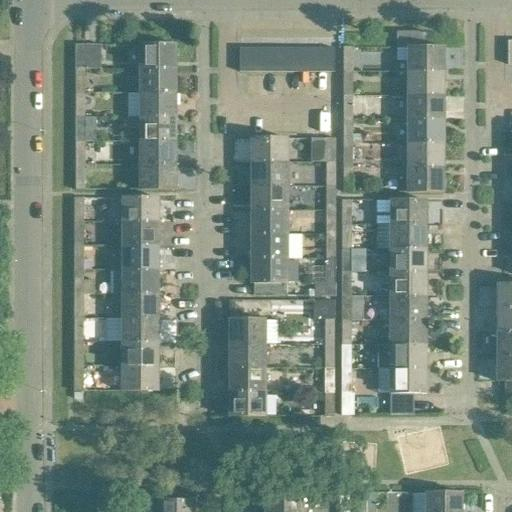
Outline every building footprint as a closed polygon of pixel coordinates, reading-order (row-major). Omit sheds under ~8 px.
[(444,72),(443,48),(426,48),(426,32),(396,32),(396,48),(407,48),(407,61),(396,62),(396,73),(444,72)] [(175,70),(175,45),(139,45),(139,70),(175,70)] [(101,69),(101,46),(76,46),(76,70),(84,70),(84,69),(101,69)] [(352,73),(352,48),(343,48),(343,73),(352,73)] [(251,73),(251,49),(240,49),(240,73),(251,73)] [(263,73),(263,49),(251,49),(251,73),(263,73)] [(275,73),(275,49),(263,49),(263,73),(275,73)] [(287,73),(287,49),(275,49),(275,73),(287,73)] [(299,73),(299,49),(287,49),(287,73),(299,73)] [(311,73),(311,49),(299,49),(299,73),(311,73)] [(323,73),(323,49),(311,49),(311,73),(323,73)] [(334,72),(334,49),(323,49),(323,73),(334,72)] [(84,94),(84,70),(76,70),(76,94),(84,94)] [(175,94),(175,70),(139,70),(139,94),(175,94)] [(444,97),(444,72),(396,73),(407,73),(407,97),(444,97)] [(352,97),(352,73),(343,73),(343,97),(352,97)] [(84,118),(84,94),(76,94),(76,118),(84,118)] [(175,118),(175,94),(139,94),(139,118),(175,118)] [(352,121),(352,97),(343,97),(343,121),(352,121)] [(444,121),(444,97),(407,97),(407,121),(444,121)] [(84,142),(84,118),(76,118),(76,142),(84,142)] [(175,142),(175,118),(139,118),(127,118),(127,129),(139,129),(139,142),(175,142)] [(352,145),(352,121),(343,121),(343,145),(352,145)] [(444,145),(444,121),(407,121),(407,145),(444,145)] [(287,163),(287,139),(251,139),(251,163),(287,163)] [(335,163),(335,139),(326,139),(326,163),(335,163)] [(84,166),(84,142),(76,142),(76,166),(84,166)] [(175,166),(175,142),(139,142),(139,166),(175,166)] [(352,169),(352,145),(343,145),(343,169),(352,169)] [(444,169),(444,145),(407,145),(407,169),(444,169)] [(287,187),(287,163),(251,163),(251,187),(287,187)] [(335,187),(335,163),(326,163),(326,187),(335,187)] [(84,191),(84,166),(76,166),(76,191),(84,191)] [(175,190),(175,166),(139,166),(139,190),(175,190)] [(352,193),(352,175),(352,169),(343,169),(343,193),(352,193)] [(444,193),(444,169),(407,169),(407,193),(444,193)] [(287,211),(287,187),(251,187),(251,211),(287,211)] [(335,211),(335,187),(326,187),(326,211),(335,211)] [(74,198),(74,223),(83,223),(83,198),(74,198)] [(121,199),(121,223),(158,223),(158,199),(121,199)] [(351,201),(342,201),(342,226),(351,226),(351,201)] [(390,202),(390,226),(426,226),(426,202),(390,202)] [(287,235),(287,211),(251,211),(251,235),(287,235)] [(335,235),(335,211),(326,211),(326,235),(335,235)] [(83,247),(83,223),(74,223),(74,247),(83,247)] [(158,247),(158,223),(121,223),(121,247),(158,247)] [(351,250),(351,226),(342,226),(342,250),(351,250)] [(426,250),(426,226),(390,226),(390,250),(426,250)] [(287,259),(287,235),(251,235),(251,259),(287,259)] [(335,259),(335,235),(326,235),(326,259),(335,259)] [(83,271),(83,247),(74,247),(74,271),(83,271)] [(158,271),(158,247),(121,247),(121,271),(158,271)] [(351,274),(351,250),(342,250),(342,274),(351,274)] [(426,274),(426,250),(390,250),(390,274),(426,274)] [(287,284),(287,259),(251,259),(251,284),(254,284),(254,297),(283,296),(283,284),(287,284)] [(336,297),(335,285),(335,259),(326,259),(326,283),(315,284),(315,290),(295,290),(295,297),(336,297)] [(83,281),(83,271),(74,271),(74,295),(83,295),(94,295),(94,281),(83,281)] [(158,295),(158,271),(121,271),(121,295),(158,295)] [(351,298),(351,274),(342,274),(342,298),(351,298)] [(426,298),(426,274),(390,274),(390,298),(426,298)] [(511,309),(511,285),(497,285),(497,310),(511,309)] [(83,319),(83,295),(74,295),(74,319),(83,319)] [(158,319),(158,295),(121,295),(121,319),(158,319)] [(351,322),(351,298),(342,298),(342,322),(351,322)] [(426,322),(426,298),(390,298),(390,322),(426,322)] [(511,309),(497,310),(497,334),(511,333),(511,309)] [(83,343),(83,319),(74,319),(74,343),(83,343)] [(158,343),(158,319),(121,319),(121,343),(158,343)] [(265,320),(228,320),(228,345),(265,345),(265,320)] [(334,344),(334,320),(325,320),(325,345),(334,344)] [(351,329),(351,322),(342,322),(342,346),(351,346),(351,345),(358,345),(359,329),(351,329)] [(426,346),(426,322),(390,322),(390,345),(377,345),(377,346),(426,346)] [(511,333),(497,334),(496,358),(511,357),(511,333)] [(83,367),(83,343),(74,343),(74,367),(83,367)] [(158,367),(158,343),(121,343),(121,367),(158,367)] [(334,369),(334,344),(325,345),(325,369),(334,369)] [(265,369),(265,345),(228,345),(228,369),(265,369)] [(351,370),(351,346),(342,346),(342,370),(351,370)] [(426,370),(426,346),(377,346),(377,369),(390,369),(390,370),(426,370)] [(511,357),(496,358),(496,382),(506,382),(506,398),(511,397),(511,357)] [(83,392),(83,367),(74,367),(74,392),(83,392)] [(158,392),(158,367),(121,367),(121,392),(158,392)] [(265,393),(265,369),(228,369),(228,394),(265,393)] [(334,393),(334,369),(325,369),(325,393),(334,393)] [(351,394),(351,370),(342,370),(342,394),(351,394)] [(426,395),(426,370),(390,370),(390,395),(426,395)] [(265,418),(265,393),(228,394),(229,418),(265,418)] [(334,418),(334,393),(325,393),(325,418),(334,418)] [(365,511),(366,493),(357,493),(356,511),(365,511)] [(462,511),(462,493),(426,493),(426,511),(462,511)] [(302,511),(302,497),(265,496),(265,511),(302,511)] [(349,511),(350,497),(340,497),(340,511),(349,511)] [(98,511),(98,502),(89,502),(89,511),(98,511)] [(194,511),(195,502),(158,502),(158,511),(194,511)]
